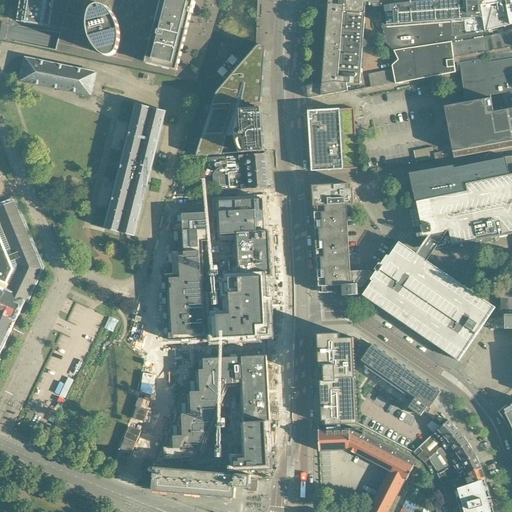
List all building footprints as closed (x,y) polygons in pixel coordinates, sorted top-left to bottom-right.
[(12,0),(10,20),(6,40),(14,42),(56,50),(157,73),(175,77),(176,70),(186,31),(194,0),(12,0)] [(365,44),(366,43),(365,42),(365,41),(364,40),(363,40),(366,5),(380,4),(380,6),(385,6),(385,5),(410,3),(409,0),(328,0),(328,6),(326,6),(325,21),(327,21),(322,84),(307,86),(308,98),(348,91),(347,83),(360,83),(362,46),(364,46),(365,46),(365,45),(365,44)] [(385,6),(380,6),(382,22),(388,44),(394,50),(394,51),(431,45),(433,45),(440,44),(442,43),(442,44),(450,43),(449,42),(456,41),(457,42),(486,36),(485,31),(480,1),(481,1),(480,0),(409,0),(410,3),(385,5),(385,6)] [(507,8),(505,0),(480,0),(481,1),(480,1),(485,31),(510,25),(507,8)] [(457,42),(452,42),(454,63),(460,62),(511,52),(511,31),(486,36),(457,42)] [(455,73),(452,42),(457,42),(456,41),(449,42),(450,43),(442,44),(442,43),(440,44),(433,45),(431,45),(394,51),(399,59),(396,62),(415,60),(417,80),(455,73)] [(265,151),(261,108),(243,109),(244,104),(261,103),(266,50),(266,49),(265,49),(265,48),(265,47),(264,46),(263,46),(262,45),(261,45),(260,45),(259,45),(258,46),(257,46),(257,47),(219,90),(218,92),(217,93),(216,94),(216,96),(210,113),(208,122),(205,130),(196,156),(265,151)] [(511,52),(460,62),(462,77),(465,100),(482,97),(511,91),(511,52)] [(26,58),(20,81),(91,97),(96,73),(64,66),(58,65),(26,58)] [(415,60),(396,62),(392,66),(393,69),(395,82),(396,84),(417,80),(415,60)] [(395,82),(393,69),(387,70),(389,84),(395,82)] [(389,84),(387,70),(380,71),(383,85),(389,84)] [(383,85),(380,71),(374,72),(377,86),(383,85)] [(377,86),(374,72),(368,74),(371,87),(377,86)] [(494,112),(511,108),(511,94),(492,98),(494,112)] [(491,98),(444,107),(451,143),(454,157),(454,158),(488,152),(511,147),(511,108),(494,112),(492,98),(491,98)] [(135,236),(166,111),(137,104),(105,229),(135,236)] [(357,168),(354,109),(339,110),(338,110),(325,110),(325,111),(317,111),(309,112),(309,119),(309,120),(310,128),(310,140),(311,142),(310,142),(311,155),(311,156),(312,169),(312,171),(327,170),(327,169),(342,169),(357,168)] [(435,159),(433,148),(414,151),(416,162),(435,159)] [(442,152),(434,154),(436,161),(443,160),(443,159),(442,152)] [(267,187),(266,171),(265,154),(209,157),(217,169),(215,170),(213,175),(213,180),(216,184),(218,185),(215,192),(241,190),(254,189),(264,189),(264,188),(267,187)] [(507,157),(410,173),(414,193),(416,201),(465,191),(464,183),(500,176),(500,177),(510,175),(507,157)] [(511,174),(510,175),(500,177),(500,176),(464,183),(465,191),(416,201),(424,247),(430,251),(511,234),(511,174)] [(351,184),(313,186),(314,206),(349,204),(361,203),(353,188),(351,188),(351,184)] [(174,274),(166,274),(166,283),(166,289),(167,298),(167,304),(168,313),(168,319),(168,328),(169,334),(169,340),(171,340),(181,340),(187,465),(236,462),(236,467),(257,466),(263,466),(263,459),(258,459),(255,405),(267,404),(257,217),(261,217),(260,199),(219,201),(215,201),(207,201),(207,213),(183,214),(182,214),(183,230),(178,230),(178,232),(179,241),(179,252),(173,252),(173,254),(173,263),(173,264),(174,274)] [(0,347),(8,330),(11,325),(23,299),(25,300),(41,267),(13,200),(0,205),(0,219),(16,258),(19,266),(11,283),(8,291),(0,287),(0,347)] [(348,271),(345,212),(344,209),(349,209),(349,204),(314,206),(319,293),(343,292),(343,296),(358,295),(358,287),(363,287),(372,273),(369,270),(348,271)] [(489,315),(492,311),(495,308),(399,242),(383,265),(363,295),(435,345),(440,348),(446,352),(458,360),(482,325),(483,324),(489,315)] [(498,286),(485,283),(483,289),(496,292),(498,286)] [(511,294),(500,295),(502,315),(505,315),(511,314),(511,294)] [(319,334),(322,425),(358,424),(354,338),(342,338),(341,333),(319,334)] [(424,411),(426,413),(432,405),(441,392),(372,344),(359,363),(413,400),(408,407),(421,416),(424,411)] [(511,402),(511,401),(502,408),(503,409),(499,411),(499,412),(500,414),(502,416),(503,418),(504,419),(505,421),(506,422),(507,423),(507,424),(508,425),(508,426),(510,428),(511,430),(511,432),(511,402)] [(429,459),(458,431),(448,420),(434,433),(414,452),(417,455),(425,463),(429,459)] [(358,424),(356,428),(318,430),(320,451),(349,450),(348,450),(355,454),(355,453),(388,470),(366,511),(388,511),(405,479),(406,479),(413,466),(412,465),(415,459),(417,455),(414,452),(358,424)] [(475,455),(467,443),(464,437),(460,433),(458,431),(429,459),(438,472),(449,466),(450,467),(456,464),(475,455)] [(481,468),(479,462),(475,455),(456,464),(450,467),(437,474),(443,484),(464,474),(481,468)] [(152,466),(151,477),(152,477),(151,489),(153,489),(153,491),(154,491),(161,491),(235,498),(236,487),(249,488),(249,490),(249,491),(255,491),(257,491),(258,480),(255,479),(256,475),(152,466)] [(485,479),(481,468),(464,474),(468,485),(484,479),(485,479)] [(494,511),(491,501),(492,501),(490,497),(485,479),(484,479),(468,485),(458,488),(462,503),(464,511),(494,511)]
